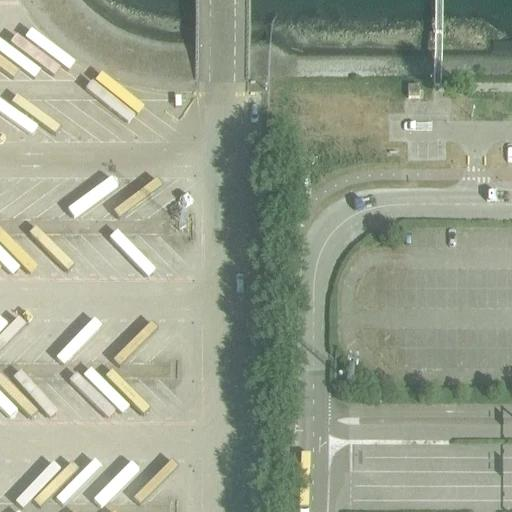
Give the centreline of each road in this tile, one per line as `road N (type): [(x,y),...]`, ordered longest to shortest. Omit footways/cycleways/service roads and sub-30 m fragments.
road 1 (unclassified): [(316,415),(314,279),(330,228),(381,206),(511,207)]
road 2 (unclassified): [(511,416),(316,415)]
road 3 (unclassified): [(316,437),(511,436)]
road 4 (unclassified): [(316,479),(511,478)]
